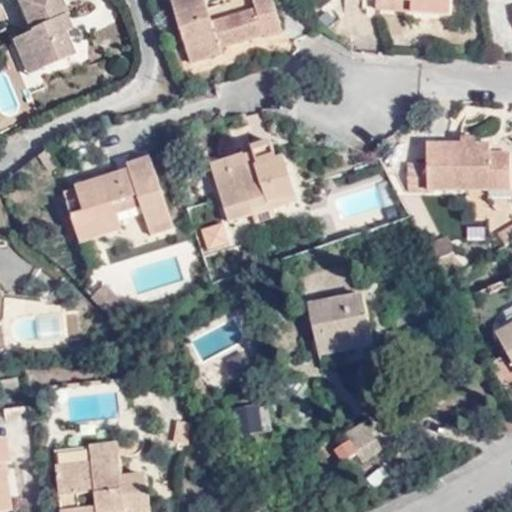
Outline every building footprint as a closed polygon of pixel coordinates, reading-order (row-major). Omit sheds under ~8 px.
[(31,35),(24,38),(39,72),(72,58),(63,37),(56,22),(63,19),(66,17),(58,0),(24,0),(17,4),(31,35)] [(218,0),(207,3),(206,0),(178,0),(192,59),(226,51),(224,45),(266,35),(267,39),(286,34),(276,0),(218,0)] [(403,0),(379,0),(379,8),(414,11),(415,1),(403,0)] [(403,0),(415,1),(414,11),(452,14),(453,0),(403,0)] [(70,33),(63,19),(56,22),(63,37),(70,33)] [(39,72),(24,38),(13,44),(27,77),(39,72)] [(225,214),(252,206),(296,193),(285,155),(275,158),(269,139),(250,145),(252,151),(211,163),(225,214)] [(490,158),(490,150),(427,150),(428,170),(407,169),(406,196),(427,196),(428,195),(510,194),(510,159),(490,158)] [(153,235),(174,228),(156,159),(127,165),(129,173),(86,186),(94,217),(82,221),(87,243),(129,232),(125,220),(148,215),(153,235)] [(254,212),(252,206),(225,214),(228,220),(254,212)] [(222,224),(203,230),(209,250),(228,244),(222,224)] [(511,231),(496,241),(500,245),(511,238),(511,231)] [(511,238),(500,245),(503,250),(511,243),(511,238)] [(436,247),(444,260),(452,258),(446,246),(436,247)] [(430,265),(444,260),(436,247),(423,249),(430,265)] [(104,290),(92,299),(109,317),(124,310),(104,290)] [(369,347),(362,301),(306,308),(312,355),(369,347)] [(109,317),(115,322),(126,313),(124,310),(109,317)] [(511,326),(496,335),(511,361),(511,326)] [(242,351),(226,356),(231,373),(248,368),(242,351)] [(176,388),(194,407),(202,399),(184,382),(176,388)] [(300,419),(304,399),(284,396),(280,415),(300,419)] [(259,401),(233,403),(235,432),(261,430),(259,401)] [(381,452),(362,422),(341,436),(344,445),(336,451),(344,463),(353,458),(358,464),(381,452)] [(122,475),(118,443),(54,450),(61,511),(140,511),(152,511),(148,472),(122,475)] [(0,511),(13,511),(6,468),(13,467),(10,444),(0,445),(0,511)]
